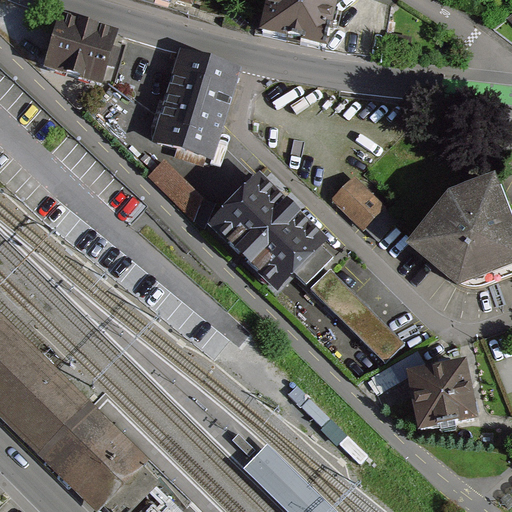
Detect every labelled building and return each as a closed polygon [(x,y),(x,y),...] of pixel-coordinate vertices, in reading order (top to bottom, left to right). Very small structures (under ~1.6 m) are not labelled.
[(341,0),(271,0),(264,39),(331,53),(341,0)] [(57,21),(43,69),(108,88),(122,39),(57,21)] [(181,55),(156,145),(214,161),(239,71),(181,55)] [(168,161),(151,177),(190,219),(207,204),(168,161)] [(511,263),(511,215),(495,171),(460,184),(449,188),(406,242),(458,283),(511,263)] [(330,244),(262,177),(209,231),(277,297),(330,244)] [(384,210),(357,182),(334,203),(361,232),(384,210)] [(142,469),(0,329),(0,410),(101,510),(142,469)] [(468,367),(412,378),(422,432),(479,422),(468,367)] [(276,490),(284,482),(267,464),(258,472),(276,490)] [(511,489),(501,501),(510,510),(511,508),(511,489)] [(161,511),(153,503),(144,511),(161,511)]
